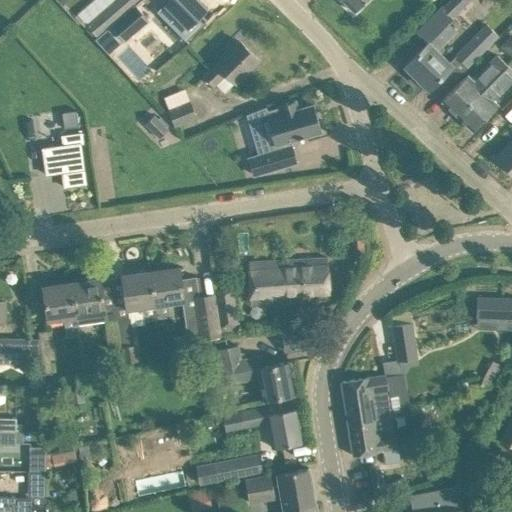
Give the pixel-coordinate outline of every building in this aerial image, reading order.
[(136,5),(141,0),(91,0),(74,15),(81,23),(83,22),(97,38),(111,25),(136,5)] [(199,0),(167,0),(164,3),(166,5),(163,9),(172,19),(154,36),(166,48),(207,8),(199,0)] [(342,0),(353,11),(364,0),(342,0)] [(427,43),(405,65),(429,89),(443,74),(447,70),(452,65),(449,62),(449,61),(437,50),(455,31),(457,30),(449,22),(470,0),(447,0),(443,5),(442,4),(431,15),(417,29),(427,39),(425,40),(427,43)] [(148,19),(136,5),(111,25),(124,40),(148,19)] [(468,65),(471,62),(498,34),(487,23),(457,54),(468,65)] [(224,92),(234,82),(258,59),(239,41),(203,76),(212,86),(215,83),(224,92)] [(456,116),(507,64),(498,56),(492,62),(474,80),(468,73),(441,101),(456,116)] [(492,97),(510,80),(511,77),(511,69),(507,64),(456,116),(472,131),(499,104),(492,97)] [(175,126),(198,118),(191,100),(168,108),(175,126)] [(264,153),(248,157),(253,174),(296,162),(291,145),(287,146),(286,141),(299,136),(300,139),(304,138),(303,135),(320,130),(313,104),(297,109),(294,100),(279,105),(280,106),(264,111),(267,119),(262,120),(270,146),(263,148),(264,153)] [(76,110),(62,113),(64,128),(79,125),(76,110)] [(154,115),(145,124),(159,138),(168,129),(154,115)] [(61,136),(63,145),(42,148),(46,174),(62,172),(64,187),(86,184),(80,143),(82,143),(81,133),(61,136)] [(511,170),(511,139),(497,156),(511,170)] [(361,231),(350,232),(352,255),(363,254),(361,231)] [(249,262),(250,282),(251,303),(310,300),(330,299),(327,257),(249,262)] [(222,335),(222,334),(216,294),(199,296),(196,276),(180,279),(178,266),(150,270),(157,317),(170,315),(168,303),(182,301),(186,331),(173,333),(172,345),(186,341),(222,335)] [(131,321),(144,319),(157,317),(150,270),(122,274),(128,318),(117,320),(121,347),(122,356),(123,362),(139,360),(137,344),(134,344),(131,321)] [(113,357),(122,356),(121,347),(117,320),(115,310),(104,311),(99,278),(71,282),(77,324),(104,320),(109,349),(112,349),(113,357)] [(79,335),(77,324),(71,282),(43,286),(47,319),(64,317),(66,336),(79,335)] [(237,332),(236,324),(238,324),(233,288),(215,291),(216,294),(222,334),(237,332)] [(511,297),(477,297),(476,317),(500,317),(500,329),(511,329),(511,297)] [(411,322),(392,325),(397,361),(417,358),(411,322)] [(284,349),(290,348),(309,344),(306,328),(281,333),(284,349)] [(55,358),(52,329),(39,331),(40,338),(37,338),(39,351),(43,374),(53,372),(51,359),(55,358)] [(29,350),(39,351),(37,338),(0,337),(0,350),(29,350)] [(266,354),(246,358),(242,359),(239,344),(217,348),(220,362),(213,364),(218,385),(236,381),(260,377),(264,400),(295,394),(288,361),(267,365),(266,354)] [(0,350),(0,363),(29,364),(29,350),(0,350)] [(386,374),(341,381),(343,396),(347,418),(375,414),(375,416),(392,413),(390,397),(386,374)] [(244,411),(239,412),(239,414),(242,427),(267,422),(272,447),(284,445),(303,441),(297,408),(286,410),(286,409),(284,401),(263,405),(263,406),(263,407),(244,411)] [(375,414),(347,418),(350,438),(351,445),(353,455),(372,452),(382,450),(384,463),(400,460),(396,437),(393,417),(392,413),(375,416),(375,414)] [(511,446),(511,414),(499,439),(511,446)] [(0,416),(0,430),(16,431),(16,417),(0,416)] [(0,430),(0,444),(16,445),(16,431),(0,430)] [(259,453),(213,461),(216,481),(263,472),(259,453)] [(308,467),(289,471),(276,473),(278,484),(272,485),(270,473),(244,478),(249,503),(276,498),(275,496),(280,495),(281,506),(314,500),(308,467)] [(224,483),(188,492),(192,511),(212,506),(210,498),(228,493),(224,483)] [(461,511),(461,508),(460,508),(457,483),(409,492),(411,511),(461,511)] [(0,510),(15,511),(45,511),(45,486),(28,486),(28,489),(28,497),(15,497),(15,496),(0,495),(0,510)] [(316,511),(314,500),(281,506),(282,511),(316,511)]
